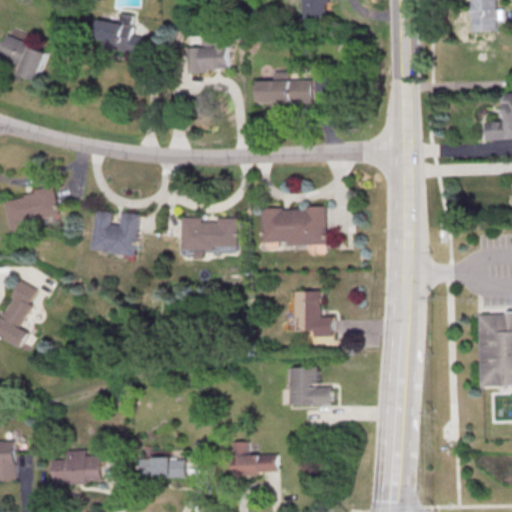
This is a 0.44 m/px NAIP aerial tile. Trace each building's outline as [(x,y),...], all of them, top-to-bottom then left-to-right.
[(301,0),(302,18),(324,17),(323,2),(329,1),(328,0),(301,0)] [(467,0),(493,0),(494,29),(468,30),(467,0)] [(93,39),(143,51),(147,34),(132,30),(136,14),(119,10),(117,20),(99,16),(93,39)] [(0,46),(7,31),(47,52),(33,80),(16,71),(21,62),(0,51),(0,46)] [(188,45),(202,45),(202,31),(222,31),(222,39),(232,40),(232,66),(204,65),(204,71),(188,71),(188,45)] [(257,78),(274,78),(274,69),(291,69),(291,78),(310,78),(310,100),(257,101),(257,78)] [(503,93),(511,92),(511,138),(487,140),(485,122),(504,121),(503,107),(499,104),(499,97),(503,93)] [(15,231),(31,227),(28,216),(45,211),(48,224),(63,220),(54,184),(6,197),(15,231)] [(261,206),(326,204),(327,242),(289,243),(289,239),(262,240),(261,206)] [(98,208),(115,210),(114,216),(123,217),(124,209),(142,211),(137,252),(93,247),(98,208)] [(182,214),(204,215),(204,220),(219,220),(219,216),(239,216),(239,243),(215,243),(215,248),(182,248),(182,214)] [(0,334),(24,349),(34,332),(22,325),(35,302),(30,300),(38,286),(20,275),(7,297),(12,299),(3,315),(0,312),(0,334)] [(333,312),(320,313),(320,288),(293,288),(294,314),(301,314),(301,328),(314,328),(314,337),(333,336),(333,312)] [(511,311),(480,313),(482,385),(511,383),(511,311)] [(334,402),(334,384),(312,384),(312,380),(319,380),(319,364),(288,364),(288,380),(294,380),(294,387),(286,387),(286,402),(334,402)] [(0,439),(19,439),(19,479),(0,479),(0,439)] [(234,439),(252,439),(252,452),(281,452),(281,469),(262,469),(262,474),(235,474),(234,439)] [(54,457),(70,458),(70,448),(90,448),(90,453),(104,454),(104,480),(54,480),(54,457)] [(141,456),(175,456),(175,458),(187,458),(187,475),(141,475),(141,456)]
